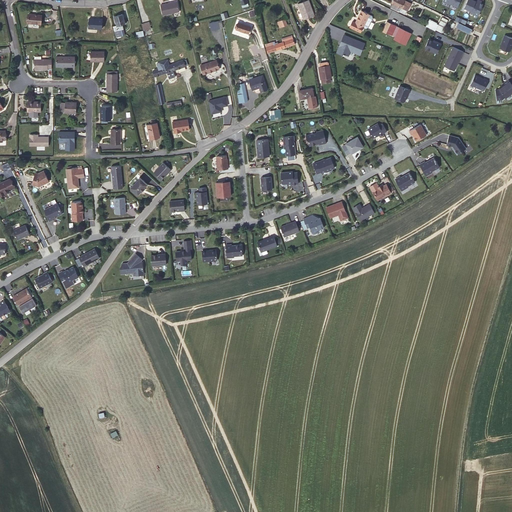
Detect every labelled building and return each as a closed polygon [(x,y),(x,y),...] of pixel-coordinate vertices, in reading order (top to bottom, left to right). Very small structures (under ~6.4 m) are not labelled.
[(308,0),(307,0),(298,3),(304,19),(314,15),(308,0)] [(393,0),(393,1),(395,2),(393,7),(400,10),(402,6),(409,9),(412,2),(408,0),(393,0)] [(472,0),(467,0),(464,8),(480,15),(484,4),(472,0)] [(177,1),(161,4),(163,15),(179,11),(177,1)] [(364,10),(358,23),(366,26),(372,13),(364,10)] [(29,13),(28,23),(41,24),(42,15),(29,13)] [(123,14),(114,16),(117,25),(114,26),(116,37),(124,35),(122,29),(124,29),(122,24),(125,24),(123,14)] [(448,20),(442,17),(436,30),(442,32),(448,20)] [(94,18),(89,18),(89,27),(102,28),(102,19),(97,19),(94,19),(94,18)] [(150,21),(142,23),(144,30),(152,28),(150,21)] [(220,28),(218,21),(209,23),(211,30),(220,28)] [(381,30),(391,34),(395,25),(385,21),(381,30)] [(239,22),(236,29),(249,33),(251,26),(239,22)] [(457,27),(470,34),(472,29),(459,23),(457,27)] [(409,31),(399,26),(394,38),(404,43),(409,31)] [(292,35),(282,38),(283,42),(274,44),(273,41),(265,44),(268,53),(295,44),(292,35)] [(356,39),(346,35),(343,41),(345,42),(344,44),(342,44),(338,52),(346,55),(346,54),(350,56),(352,51),(362,55),(367,43),(360,40),(359,41),(355,39),(356,39)] [(511,39),(503,36),(499,49),(510,53),(511,46),(511,39)] [(426,47),(438,53),(442,43),(430,38),(426,47)] [(452,47),(444,65),(456,70),(464,52),(452,47)] [(91,51),(91,59),(95,59),(95,61),(104,61),(105,51),(91,51)] [(75,56),(56,56),(56,66),(75,67),(75,56)] [(48,68),(52,68),(52,59),(41,59),(34,59),(35,69),(48,69),(48,68)] [(159,68),(153,70),(155,76),(185,66),(183,60),(164,66),(163,63),(158,65),(159,68)] [(216,60),(200,65),(203,74),(219,69),(216,60)] [(319,67),(321,83),(328,82),(328,79),(331,78),(328,66),(319,67)] [(117,74),(106,74),(106,92),(116,92),(117,74)] [(262,75),(249,80),(252,89),(259,87),(261,91),(267,89),(262,75)] [(475,75),(470,84),(485,91),(488,81),(475,75)] [(498,89),(496,90),(496,100),(502,99),(504,98),(504,99),(511,92),(511,82),(511,83),(509,80),(498,89)] [(244,83),(239,84),(240,89),(237,90),(240,102),(248,101),(244,83)] [(160,84),(155,85),(159,104),(164,102),(160,84)] [(400,84),(394,98),(405,102),(411,90),(400,84)] [(314,86),(299,88),(300,97),(315,95),(314,86)] [(226,96),(209,100),(212,113),(222,111),(221,107),(228,105),(226,96)] [(29,101),(29,111),(41,112),(41,101),(29,101)] [(65,102),(65,112),(77,113),(77,102),(70,102),(65,102)] [(111,106),(102,106),(102,112),(100,112),(100,120),(111,120),(111,106)] [(273,110),(274,118),(282,117),(281,109),(273,110)] [(187,119),(172,121),(173,133),(179,132),(179,131),(181,130),(189,129),(187,119)] [(377,122),(367,128),(372,137),(378,133),(379,135),(383,133),(382,132),(386,130),(381,123),(378,125),(377,122)] [(151,124),(147,125),(150,139),(160,137),(157,123),(156,123),(151,124)] [(413,123),(402,130),(405,134),(406,133),(410,139),(419,133),(413,123)] [(120,129),(112,129),(111,143),(120,143),(120,129)] [(318,142),(319,143),(325,142),(322,129),(316,131),(316,132),(305,134),(306,138),(307,139),(308,143),(310,144),(318,142)] [(60,132),(59,142),(74,142),(75,132),(60,132)] [(293,132),(283,133),(283,143),(285,144),(286,151),(294,151),(293,132)] [(35,137),(35,134),(30,134),(30,145),(49,146),(49,137),(38,137),(35,137)] [(449,135),(447,145),(452,146),(454,149),(453,149),(457,154),(466,148),(458,138),(449,135)] [(362,145),(357,136),(345,142),(351,152),(362,145)] [(256,139),(257,155),(268,154),(267,138),(256,139)] [(216,155),(217,168),(213,168),(228,167),(227,163),(226,153),(217,154),(216,155)] [(321,159),(313,162),(316,172),(320,171),(321,171),(325,170),(326,170),(331,169),(331,167),(334,166),(330,156),(322,160),(321,159)] [(424,161),(419,164),(426,176),(432,172),(431,171),(439,167),(434,158),(425,162),(424,161)] [(171,169),(163,162),(154,172),(161,179),(168,172),(168,173),(171,169)] [(120,166),(111,166),(113,189),(122,188),(120,166)] [(77,167),(66,169),(68,188),(79,187),(78,182),(77,180),(78,180),(78,177),(84,177),(83,169),(82,169),(77,170),(77,167)] [(295,167),(284,168),(285,178),(286,179),(294,179),(294,180),(301,179),(300,168),(296,168),(295,167)] [(35,174),(32,184),(39,186),(49,181),(43,171),(39,173),(40,174),(37,175),(35,174)] [(274,172),(264,173),(265,186),(275,185),(274,172)] [(400,177),(395,179),(401,191),(407,187),(407,186),(414,182),(410,174),(408,173),(400,178),(400,177)] [(10,178),(0,183),(0,194),(5,192),(6,193),(10,191),(9,190),(15,188),(10,178)] [(140,178),(131,188),(139,195),(142,192),(142,191),(145,189),(145,188),(148,184),(140,178)] [(222,180),(215,181),(217,194),(223,194),(223,195),(230,194),(229,181),(222,181),(222,180)] [(379,187),(373,191),(377,199),(391,191),(386,183),(383,185),(382,183),(378,186),(379,187)] [(207,203),(206,188),(199,188),(199,192),(196,192),(197,203),(199,204),(207,203)] [(115,197),(116,213),(126,212),(125,197),(115,197)] [(183,198),(169,199),(170,213),(171,213),(170,209),(179,209),(184,209),(183,198)] [(329,217),(337,214),(339,220),(347,217),(341,200),(335,203),(336,203),(334,204),(333,203),(325,206),(329,217)] [(81,201),(72,202),(73,213),(72,213),(73,220),(83,219),(83,212),(82,202),(81,201)] [(63,213),(58,203),(44,210),(50,221),(54,219),(53,217),(63,213)] [(359,204),(353,207),(360,220),(374,212),(369,204),(362,208),(359,204)] [(324,226),(320,216),(319,217),(313,219),(312,215),(313,214),(313,215),(313,214),(304,217),(307,227),(308,227),(307,225),(310,224),(313,233),(315,233),(318,231),(319,230),(318,228),(324,226)] [(295,221),(280,227),(284,237),(299,231),(295,221)] [(30,234),(26,224),(14,230),(18,239),(30,234)] [(257,242),(261,252),(277,246),(273,235),(269,237),(269,238),(257,242)] [(178,259),(182,258),(182,262),(189,261),(188,258),(193,257),(192,248),(193,248),(193,243),(187,243),(187,246),(186,246),(186,248),(185,248),(182,249),(182,247),(183,247),(182,247),(182,249),(177,249),(178,259)] [(240,244),(231,245),(231,244),(226,244),(227,257),(234,257),(233,256),(242,255),(241,245),(240,244)] [(208,248),(203,249),(204,259),(218,258),(217,247),(211,248),(211,249),(208,249),(208,248)] [(100,257),(95,248),(80,256),(85,265),(100,257)] [(153,250),(154,263),(167,262),(167,251),(162,252),(153,253),(153,250)] [(120,267),(121,274),(134,273),(134,275),(144,274),(142,261),(139,261),(142,258),(137,254),(130,260),(132,261),(130,263),(122,264),(120,267)] [(63,270),(59,272),(63,280),(67,279),(69,282),(79,276),(79,275),(77,272),(74,266),(64,271),(63,270)] [(48,271),(44,273),(45,273),(36,278),(41,287),(53,281),(48,271)] [(33,296),(28,288),(14,296),(19,305),(33,296)] [(19,305),(24,316),(31,312),(29,309),(37,305),(33,298),(19,305)] [(1,302),(0,302),(0,314),(6,311),(6,312),(11,310),(4,299),(1,301),(1,302)]
